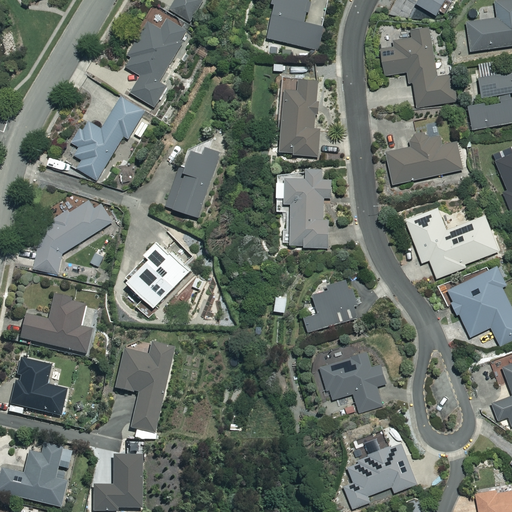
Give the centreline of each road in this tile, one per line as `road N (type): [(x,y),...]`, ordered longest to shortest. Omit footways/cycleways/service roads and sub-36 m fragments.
road 1 (residential): [(365,0),(353,62),(369,221),(426,322)]
road 2 (residential): [(426,322),(452,366),(468,422),(456,441),(428,437),(418,389),(425,345)]
road 3 (residential): [(21,139),(100,0)]
